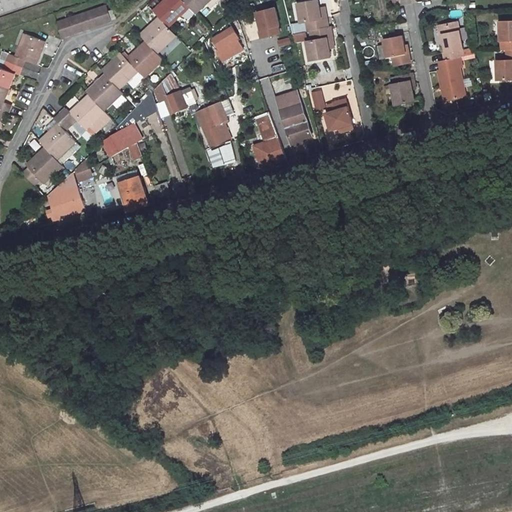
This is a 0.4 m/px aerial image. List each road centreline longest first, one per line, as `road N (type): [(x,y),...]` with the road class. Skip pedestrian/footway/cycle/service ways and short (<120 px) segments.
road 1 (unclassified): [(0,256),(374,154)]
road 2 (residential): [(0,174),(65,50),(124,17)]
road 3 (residential): [(374,154),(341,0)]
road 4 (residential): [(435,135),(406,0)]
